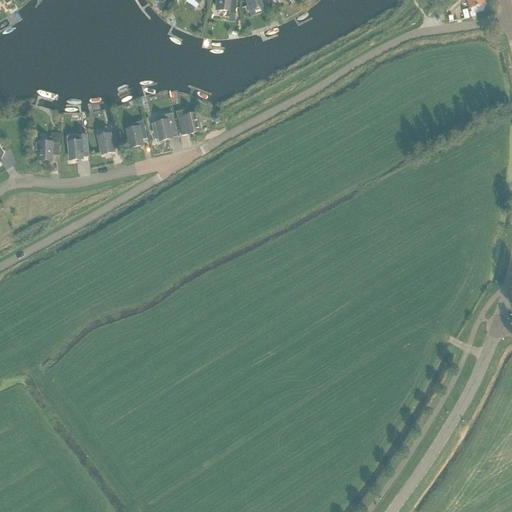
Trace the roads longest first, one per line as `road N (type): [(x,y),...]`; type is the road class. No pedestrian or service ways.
road 1 (unclassified): [(187,159),(408,36),(508,18)]
road 2 (unclassified): [(0,268),(187,159)]
road 3 (secondary): [(391,511),(454,417),(497,326)]
road 4 (residential): [(0,188),(187,159)]
